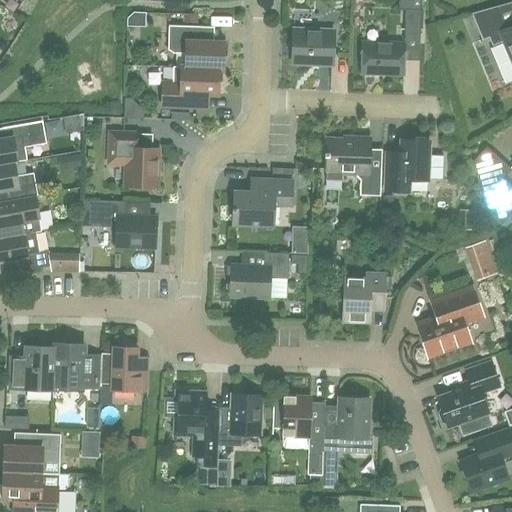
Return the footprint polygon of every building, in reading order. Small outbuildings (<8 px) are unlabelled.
[(420,40),(420,11),(420,0),(399,0),(399,10),(405,10),(404,39),(420,40)] [(470,13),(482,41),(488,38),(492,46),(503,42),(511,64),(511,26),(504,30),(495,7),(470,13)] [(183,14),(183,15),(183,21),(198,22),(198,15),(198,14),(183,14)] [(224,69),(224,43),(197,42),(198,27),(169,26),(168,50),(174,53),(186,54),(186,67),(224,69)] [(332,64),(334,32),(293,31),(292,63),(332,64)] [(403,75),(404,44),(362,43),(361,73),(403,75)] [(162,107),(191,108),(209,108),(209,94),(219,95),(220,69),(224,69),(186,67),(173,67),(172,83),(162,82),(162,107)] [(81,130),(79,116),(69,117),(62,118),(64,133),(81,130)] [(0,165),(18,162),(18,161),(26,160),(24,148),(32,146),(31,140),(44,138),(41,122),(28,124),(2,129),(4,140),(0,140),(0,165)] [(157,187),(159,149),(135,148),(136,134),(110,133),(109,164),(126,164),(125,186),(157,187)] [(369,168),(370,139),(355,138),(355,140),(325,139),(324,157),(326,157),(326,170),(341,171),(341,174),(354,174),(360,180),(360,196),(380,196),(381,168),(369,168)] [(428,156),(429,141),(401,140),(400,171),(386,170),(385,191),(408,192),(409,180),(438,182),(440,156),(428,156)] [(68,156),(70,168),(80,166),(78,154),(68,156)] [(16,176),(14,164),(18,163),(18,162),(0,165),(0,190),(9,189),(11,200),(35,196),(37,195),(34,173),(16,176)] [(511,211),(511,182),(503,174),(482,196),(507,218),(511,211)] [(250,179),(249,193),(234,192),(233,211),(235,211),(234,224),(273,226),(274,205),(291,206),(292,181),(267,180),(250,179)] [(35,196),(11,200),(7,201),(9,213),(0,214),(0,238),(35,232),(36,233),(42,232),(35,196)] [(81,212),(99,213),(98,227),(112,227),(116,232),(115,247),(155,248),(156,218),(124,216),(124,202),(99,201),(81,200),(81,212)] [(36,233),(0,238),(0,262),(19,259),(21,271),(50,266),(48,255),(47,251),(39,252),(36,233)] [(292,254),(307,254),(307,241),(293,240),(292,254)] [(491,258),(485,241),(465,248),(470,265),(491,258)] [(288,279),(289,254),(264,253),(263,267),(231,266),(229,296),(269,298),(270,279),(288,279)] [(48,255),(50,266),(51,271),(59,272),(59,256),(48,255)] [(291,255),(291,264),(298,265),(298,274),(307,274),(307,256),(291,255)] [(384,307),(385,275),(371,274),(370,279),(344,278),(343,322),(369,322),(370,309),(373,306),(384,307)] [(428,356),(470,341),(463,321),(482,314),(473,289),(432,303),(437,318),(417,326),(428,356)] [(96,387),(97,358),(83,357),(84,346),(55,345),(55,349),(54,385),(96,387)] [(149,358),(137,357),(137,348),(113,347),(113,354),(101,354),(100,384),(112,384),(112,390),(148,391),(148,377),(149,371),(148,371),(149,358)] [(54,385),(55,349),(27,348),(26,359),(12,359),(11,388),(54,389),(54,385)] [(458,423),(463,436),(491,426),(486,413),(488,413),(481,393),(500,386),(491,362),(465,371),(470,386),(438,397),(442,409),(439,413),(442,422),(447,424),(448,427),(458,423)] [(219,427),(218,446),(241,447),(241,443),(250,435),(259,435),(261,395),(246,395),(242,390),(237,394),(233,394),(231,428),(219,427)] [(87,408),(88,392),(71,392),(71,407),(87,408)] [(218,446),(219,427),(218,427),(218,429),(205,429),(205,407),(206,393),(179,392),(179,399),(164,399),(163,417),(175,418),(175,434),(193,435),(192,456),(201,456),(201,467),(217,467),(218,457),(218,446)] [(283,429),(283,437),(282,446),(285,449),(309,450),(308,475),(322,476),(322,469),(323,452),(324,424),(325,406),(311,405),(311,397),(284,396),(284,401),(273,401),(273,407),(273,419),(272,429),(283,429)] [(324,424),(323,452),(345,453),(372,454),(372,438),(368,437),(369,399),(339,398),(338,424),(324,424)] [(264,419),(273,419),(273,407),(264,407),(264,419)] [(98,428),(99,409),(87,408),(87,428),(98,428)] [(5,428),(14,429),(14,417),(5,417),(5,428)] [(511,431),(511,428),(487,437),(472,442),(477,455),(460,462),(468,484),(472,486),(474,491),(508,478),(503,463),(505,457),(511,454),(511,431)] [(99,446),(100,434),(83,433),(82,446),(99,446)] [(59,475),(59,474),(60,435),(34,434),(34,448),(4,447),(3,473),(59,475)] [(131,448),(146,449),(147,438),(131,437),(131,448)] [(337,470),(322,469),(322,476),(322,487),(337,487),(337,470)] [(59,475),(3,473),(2,499),(31,500),(30,511),(57,511),(58,489),(65,489),(69,486),(69,475),(59,474),(59,475)] [(225,487),(230,487),(230,474),(217,474),(217,487),(225,487)] [(322,476),(308,475),(308,486),(322,487),(322,476)]
